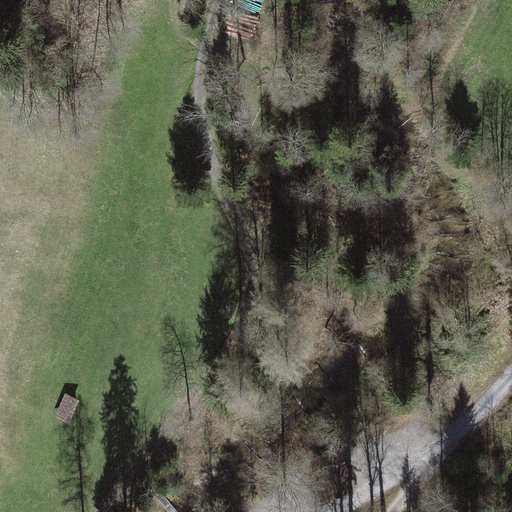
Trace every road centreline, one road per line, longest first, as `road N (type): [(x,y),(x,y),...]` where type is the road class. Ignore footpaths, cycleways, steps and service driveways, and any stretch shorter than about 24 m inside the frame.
road 1 (track): [(222,0),(203,56),(204,138),(250,253),(246,315),(136,472)]
road 2 (track): [(511,375),(390,511)]
road 3 (track): [(321,511),(435,460)]
